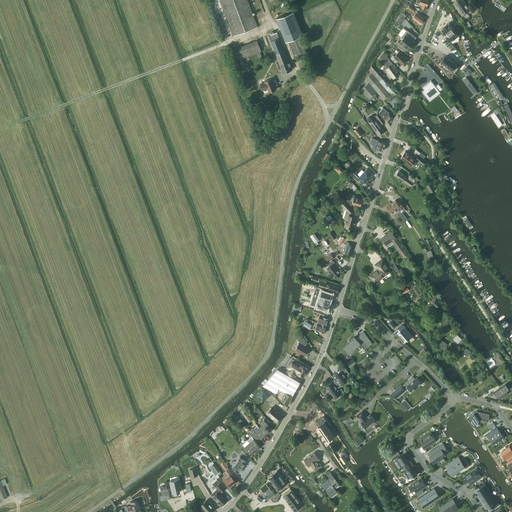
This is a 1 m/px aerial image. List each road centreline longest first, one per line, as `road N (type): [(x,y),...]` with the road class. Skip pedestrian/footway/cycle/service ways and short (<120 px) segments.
road 1 (residential): [(336,310),(435,0)]
road 2 (residential): [(225,511),(287,418),(336,310)]
road 3 (residential): [(480,511),(468,494),(427,470),(408,439),(455,397)]
road 4 (residential): [(452,394),(376,323),(336,310)]
